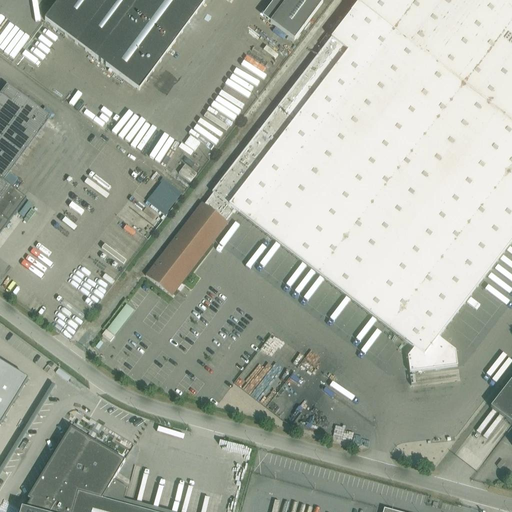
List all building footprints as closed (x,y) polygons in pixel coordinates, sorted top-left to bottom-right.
[(208,0),(62,0),(47,22),(142,91),(208,0)] [(179,285),(211,244),(226,224),(227,225),(228,224),(225,222),(234,211),(413,349),(407,357),(409,373),(457,367),(455,352),(438,338),(511,242),(511,0),(360,0),(350,13),(211,193),(213,194),(204,206),(201,204),(202,206),(147,277),(146,276),(145,277),(171,297),(172,296),(171,295),(176,289),(179,285)] [(322,4),(316,0),(287,0),(269,24),(293,42),(322,4)] [(2,182),(50,118),(6,86),(0,94),(0,234),(6,227),(26,200),(13,191),(2,182)] [(183,171),(176,180),(188,189),(195,180),(183,171)] [(160,186),(145,208),(164,221),(179,199),(160,186)] [(124,310),(101,342),(109,348),(132,316),(124,310)] [(0,425),(28,381),(0,364),(0,425)] [(511,379),(489,408),(511,425),(511,379)] [(30,501),(25,510),(21,509),(20,511),(145,511),(121,505),(126,489),(113,481),(124,462),(70,429),(27,499),(30,501)] [(259,475),(249,511),(374,511),(376,507),(259,475)]
